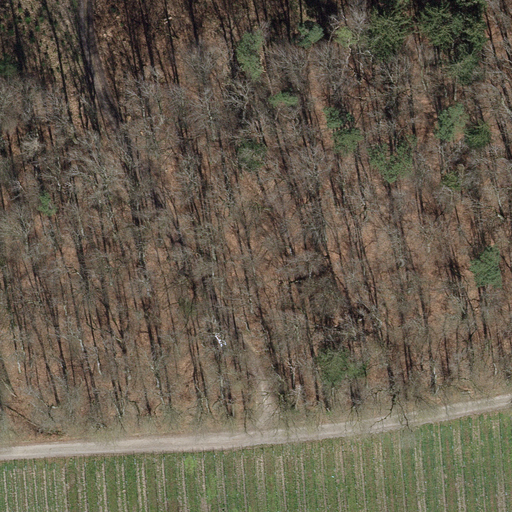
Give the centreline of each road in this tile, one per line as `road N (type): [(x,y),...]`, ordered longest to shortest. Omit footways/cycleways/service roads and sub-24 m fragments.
road 1 (track): [(511,394),(373,423),(0,451)]
road 2 (track): [(89,0),(99,82),(262,383),(269,432)]
